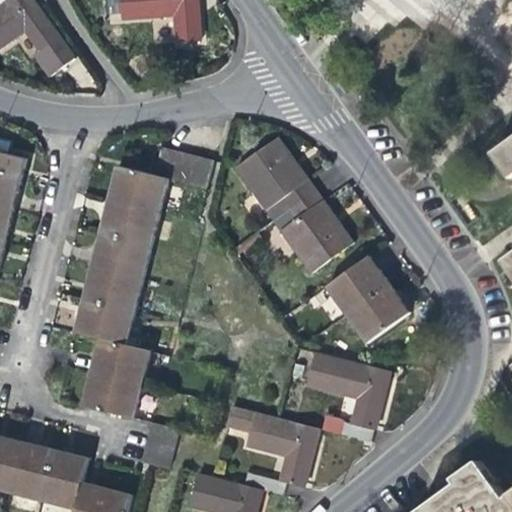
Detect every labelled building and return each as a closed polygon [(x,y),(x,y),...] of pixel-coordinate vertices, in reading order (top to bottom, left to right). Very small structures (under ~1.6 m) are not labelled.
[(12,0),(11,1),(9,0),(0,0),(0,48),(27,30),(43,53),(61,40),(38,9),(31,0),(12,0)] [(119,15),(117,0),(108,0),(110,15),(119,15)] [(117,0),(119,15),(124,14),(124,19),(177,15),(179,43),(201,42),(199,2),(198,0),(117,0)] [(335,73),(328,76),(341,94),(347,90),(335,73)] [(282,200),(290,211),(317,192),(298,164),(279,138),(237,169),(267,211),(282,200)] [(511,141),(494,154),(511,178),(511,141)] [(163,148),(156,176),(171,180),(207,189),(215,162),(163,148)] [(0,169),(24,176),(26,168),(28,160),(0,152),(0,169)] [(162,213),(171,180),(156,176),(119,167),(115,183),(111,199),(162,213)] [(18,198),(24,176),(0,169),(0,205),(16,210),(18,198)] [(296,220),(281,231),(312,274),(355,244),(336,217),(317,192),(290,211),(296,220)] [(154,246),(162,213),(111,199),(106,216),(102,232),(154,246)] [(267,211),(275,222),(290,211),(282,200),(267,211)] [(0,205),(0,240),(7,243),(12,226),(16,210),(0,205)] [(275,222),(281,231),(296,220),(290,211),(275,222)] [(145,279),(154,246),(102,232),(98,248),(94,266),(145,279)] [(328,288),(349,316),(392,285),(382,271),(371,257),(367,260),(328,288)] [(136,312),(145,279),(94,266),(90,281),(85,299),(136,312)] [(403,300),(392,285),(349,316),(369,344),(412,313),(403,300)] [(128,346),(136,312),(85,299),(81,316),(77,333),(101,339),(128,346)] [(97,355),(93,372),(144,385),(153,352),(128,346),(101,339),(97,355)] [(361,398),(354,425),(376,432),(384,402),(392,371),(318,353),(309,385),(361,398)] [(88,388),(84,406),(136,419),(144,385),(93,372),(88,388)] [(282,482),(288,484),(305,488),(313,456),(320,429),(279,419),(256,413),(234,407),(229,424),(252,430),(248,445),(289,455),(282,482)] [(376,432),(354,425),(346,423),(342,419),(327,416),(323,430),(341,435),(373,442),(376,432)] [(180,430),(153,423),(143,463),(170,470),(180,430)] [(7,438),(0,436),(0,491),(11,494),(24,443),(7,438)] [(41,447),(24,443),(11,494),(45,502),(58,451),(41,447)] [(73,455),(58,451),(45,502),(78,511),(85,484),(91,459),(73,455)] [(511,511),(511,497),(509,499),(498,485),(503,481),(493,468),(489,471),(482,462),(457,480),(454,476),(445,483),(437,489),(443,498),(423,511),(511,511)] [(214,511),(257,511),(263,490),(246,485),(214,477),(199,474),(191,506),(214,511)] [(285,495),(288,484),(282,482),(249,474),(246,485),(263,490),(285,495)] [(112,490),(85,484),(78,511),(77,511),(130,511),(135,496),(112,490)]
